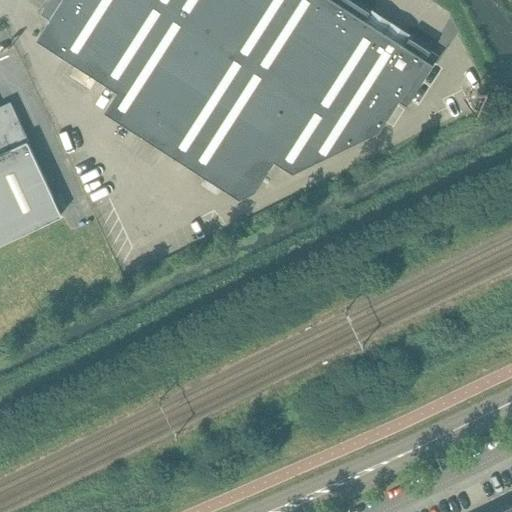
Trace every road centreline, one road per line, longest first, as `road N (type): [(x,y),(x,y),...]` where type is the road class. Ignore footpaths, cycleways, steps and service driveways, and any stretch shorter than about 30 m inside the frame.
road 1 (secondary): [(413,450),(255,511)]
road 2 (secondary): [(303,511),(413,450)]
